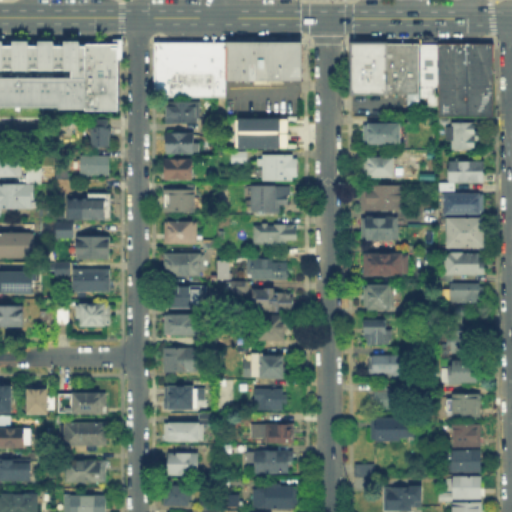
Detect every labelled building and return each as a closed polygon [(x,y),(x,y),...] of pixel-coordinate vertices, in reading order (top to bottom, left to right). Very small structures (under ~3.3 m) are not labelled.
[(33,37),(33,69),(0,69),(0,39),(2,39),(2,37),(4,37),(12,37),(12,39),(28,39),(28,37),(33,37)] [(53,69),(33,69),(33,37),(37,37),(37,39),(53,39),(53,69)] [(84,40),(84,69),(70,69),(53,69),(53,39),(53,37),(63,37),(63,39),(79,39),(79,37),(84,37),(84,40)] [(84,69),(84,40),(110,40),(110,37),(120,37),(120,58),(116,58),(116,69),(84,69)] [(172,95),(152,95),(153,40),(172,40),(172,95)] [(200,95),(172,95),(172,40),(201,40),(200,95)] [(201,40),(224,40),(224,59),(224,79),(224,95),(200,95),(201,40)] [(300,59),(300,79),(224,79),(224,59),(258,59),(259,40),(265,40),(265,59),(278,59),(300,59)] [(224,59),(224,40),(259,40),(258,59),(224,59)] [(278,59),(265,59),(265,40),(278,41),(278,59)] [(278,59),(278,41),(300,41),(300,59),(278,59)] [(364,41),(368,42),(368,67),(385,67),(385,92),(349,92),(349,67),(364,67),(364,41)] [(349,67),(349,41),(364,41),(364,67),(349,67)] [(385,67),(368,67),(368,42),(385,42),(385,67)] [(397,92),(385,92),(385,67),(385,42),(397,42),(397,92)] [(397,42),(417,42),(417,96),(417,103),(404,103),(404,92),(397,92),(397,42)] [(417,96),(417,42),(436,42),(436,104),(425,104),(425,96),(417,96)] [(436,104),(436,42),(490,42),(490,115),(436,115),(436,104)] [(84,69),(116,69),(116,109),(57,109),(58,106),(41,106),(41,116),(0,116),(0,76),(70,76),(70,69),(84,69)] [(163,121),(164,113),(165,113),(166,100),(198,100),(198,121),(163,121)] [(84,117),(106,117),(106,145),(84,145),(84,117)] [(252,141),(252,131),(256,131),(256,120),(290,121),(290,133),(287,133),(287,147),(267,147),(267,141),(252,141)] [(476,123),(476,151),(453,151),(453,141),(447,141),(447,129),(453,129),(453,123),(476,123)] [(365,126),(399,127),(399,144),(365,143),(365,126)] [(191,131),(191,141),(197,141),(197,151),(163,150),(164,131),(191,131)] [(78,154),(107,154),(107,173),(79,173),(78,154)] [(234,154),(248,154),(248,163),(234,163),(234,154)] [(262,180),(262,156),(295,156),(295,181),(262,180)] [(0,157),(22,157),(22,176),(0,175),(0,157)] [(168,161),(191,161),(191,179),(168,179),(168,161)] [(394,161),(394,176),(362,176),(362,161),(394,161)] [(456,182),(449,182),(449,162),(485,162),(485,183),(456,182)] [(24,181),(24,166),(39,166),(39,181),(24,181)] [(0,182),(32,182),(32,198),(30,198),(30,206),(0,206),(0,182)] [(438,190),(438,182),(456,182),(456,190),(438,190)] [(278,213),(251,212),(252,187),(290,187),(290,203),(278,203),(278,213)] [(405,187),(405,212),(363,211),(363,187),(405,187)] [(85,197),(85,192),(108,192),(108,217),(68,217),(68,197),(85,197)] [(195,192),(195,212),(166,212),(166,192),(195,192)] [(444,215),(444,194),(485,195),(485,215),(444,215)] [(54,219),(39,219),(37,219),(37,202),(54,202),(54,219)] [(54,233),(39,233),(39,219),(54,219),(54,233)] [(71,235),(54,235),(54,233),(54,219),(71,219),(71,235)] [(361,219),(394,219),(394,240),(361,239),(361,219)] [(447,249),(447,221),(485,221),(485,249),(447,249)] [(199,224),(199,243),(164,243),(164,223),(199,224)] [(257,224),(296,224),(296,244),(257,243),(257,224)] [(0,234),(31,234),(31,258),(0,258),(0,234)] [(109,239),(109,260),(80,259),(80,239),(109,239)] [(166,254),(204,254),(204,277),(165,277),(166,254)] [(411,255),(411,275),(366,275),(366,255),(411,255)] [(482,256),(482,263),(488,263),(488,275),(446,275),(446,256),(482,256)] [(215,278),(226,278),(226,259),(216,258),(215,278)] [(249,262),(288,262),(288,280),(249,280),(249,262)] [(71,264),(71,276),(57,276),(57,264),(71,264)] [(112,271),(112,293),(74,293),(74,271),(112,271)] [(0,272),(35,272),(35,295),(0,295),(0,272)] [(229,293),(246,292),(245,279),(229,280),(229,293)] [(166,286),(207,286),(207,309),(166,309),(166,286)] [(368,308),(368,286),(395,286),(394,308),(368,308)] [(484,286),(484,302),(452,302),(452,286),(484,286)] [(256,292),(293,292),(292,310),(256,310),(256,292)] [(419,301),(419,315),(406,315),(406,301),(419,301)] [(56,326),(56,303),(69,303),(69,326),(56,326)] [(115,304),(115,326),(80,326),(80,304),(115,304)] [(452,320),(467,323),(469,307),(455,305),(452,320)] [(0,309),(23,309),(23,326),(2,326),(2,330),(0,330),(0,309)] [(252,340),(252,316),(285,316),(285,340),(252,340)] [(167,317),(202,317),(202,335),(167,335),(167,317)] [(391,333),(391,344),(373,344),(373,333),(364,333),(364,320),(391,321),(391,333)] [(447,353),(447,331),(479,331),(479,354),(447,353)] [(164,373),(165,348),(205,348),(205,374),(164,373)] [(407,356),(407,383),(390,382),(390,373),(372,373),(372,355),(407,356)] [(246,356),(283,357),(283,377),(246,377),(246,356)] [(478,363),(478,383),(453,383),(453,363),(478,363)] [(0,414),(0,385),(18,385),(17,414),(0,414)] [(167,389),(205,389),(205,405),(193,405),(193,409),(167,409),(167,389)] [(48,390),(48,416),(30,416),(30,390),(48,390)] [(256,398),(256,390),(286,390),(286,411),(251,411),(251,398),(256,398)] [(376,407),(376,391),(405,391),(405,407),(376,407)] [(76,395),(101,395),(101,412),(75,412),(76,395)] [(450,397),(481,397),(481,418),(450,417),(450,397)] [(201,424),(201,413),(217,413),(217,427),(201,427),(201,442),(166,441),(166,424),(201,424)] [(372,421),(420,421),(420,440),(372,440),(372,421)] [(64,423),(108,423),(108,447),(64,447),(64,423)] [(267,425),(294,425),(294,443),(267,443),(267,425)] [(455,446),(455,425),(482,425),(482,446),(455,446)] [(0,429),(32,430),(32,449),(0,449),(0,429)] [(453,472),(453,451),(483,451),(483,472),(453,472)] [(293,453),(293,473),(257,473),(257,453),(293,453)] [(197,455),(197,475),(168,475),(168,455),(197,455)] [(0,460),(31,460),(31,483),(0,483),(0,460)] [(107,461),(107,482),(69,482),(69,460),(107,461)] [(358,466),(374,466),(374,478),(357,478),(358,466)] [(452,498),(452,477),(483,477),(483,498),(452,498)] [(276,490),(276,485),(297,485),(297,509),(255,509),(255,490),(276,490)] [(382,485),(419,485),(419,506),(409,505),(409,509),(382,509),(382,485)] [(191,486),(191,507),(165,507),(165,486),(191,486)] [(0,511),(0,494),(41,494),(41,511),(0,511)] [(67,511),(67,497),(107,497),(107,511),(67,511)] [(450,500),(449,511),(480,511),(480,500),(450,500)]
